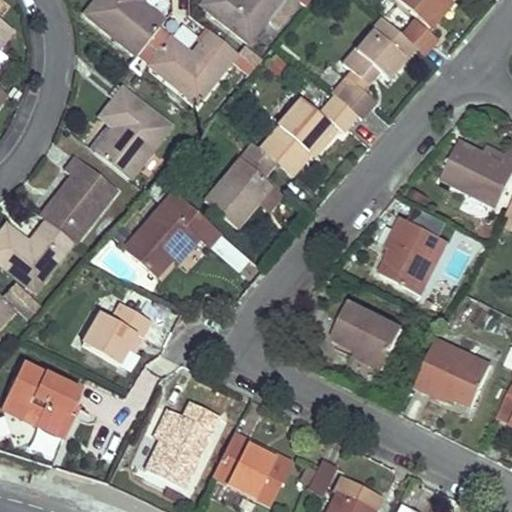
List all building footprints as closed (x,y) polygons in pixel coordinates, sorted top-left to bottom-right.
[(97,0),(85,16),(137,58),(165,23),(141,4),(144,0),(97,0)] [(207,0),(201,8),(248,46),(285,0),(207,0)] [(449,0),(400,0),(429,24),(449,0)] [(449,0),(429,24),(434,29),(457,3),(453,0),(449,0)] [(420,49),(404,35),(386,19),(347,64),(364,79),(375,66),(383,73),(392,82),(420,49)] [(0,48),(13,32),(0,21),(0,71),(7,62),(0,56),(0,48)] [(417,21),(404,35),(420,49),(429,57),(442,43),(417,21)] [(150,67),(197,106),(236,58),(209,36),(192,57),(172,41),(150,67)] [(375,66),(364,79),(371,86),(383,73),(375,66)] [(362,117),(365,120),(380,104),(355,82),(340,99),(362,117)] [(101,119),(115,130),(96,155),(130,181),(171,129),(123,92),(101,119)] [(348,133),(362,117),(340,99),(338,97),(325,113),(348,133)] [(280,164),(296,178),(316,155),(314,153),(335,128),(304,102),(263,150),(280,164)] [(320,158),(341,133),(335,128),(314,153),(316,155),(320,158)] [(441,182),(499,210),(511,184),(511,159),(507,157),(503,164),(484,155),(460,143),(441,182)] [(268,179),(280,164),(263,150),(257,144),(208,202),(241,229),(261,206),(275,189),(277,186),(268,179)] [(503,164),(507,157),(488,148),(484,155),(503,164)] [(74,246),(75,247),(117,193),(75,159),(64,172),(72,179),(40,219),(46,224),(30,245),(6,227),(0,234),(0,266),(37,295),(74,246)] [(285,197),(275,189),(261,206),(270,215),(285,197)] [(193,208),(176,194),(165,206),(182,221),(193,208)] [(159,278),(175,260),(197,234),(203,239),(211,246),(222,233),(193,208),(182,221),(165,206),(127,251),(159,278)] [(380,277),(401,287),(422,298),(449,245),(401,221),(386,251),(391,254),(380,277)] [(175,260),(181,265),(203,239),(197,234),(175,260)] [(239,275),(249,264),(222,239),(212,249),(239,275)] [(0,329),(15,314),(0,298),(0,329)] [(131,351),(140,336),(146,339),(155,322),(124,305),(111,328),(101,322),(87,345),(123,365),(131,351)] [(361,351),(388,365),(405,331),(351,305),(333,341),(359,355),(361,351)] [(131,351),(137,355),(146,339),(140,336),(131,351)] [(474,406),(494,365),(438,339),(415,387),(446,402),(450,395),(474,406)] [(356,361),(384,374),(388,365),(361,351),(359,355),(356,361)] [(65,442),(76,420),(72,418),(83,395),(26,366),(7,403),(42,421),(38,429),(65,442)] [(511,392),(499,419),(511,425),(511,392)] [(7,403),(3,412),(38,429),(42,421),(7,403)] [(149,471),(186,491),(224,420),(194,405),(187,419),(179,415),(164,443),(149,471)] [(164,443),(179,415),(172,412),(157,440),(164,443)] [(4,422),(0,423),(0,440),(8,438),(4,422)] [(25,448),(24,451),(54,463),(61,444),(21,428),(15,444),(25,448)] [(297,467),(273,455),(270,461),(250,451),(253,446),(237,438),(216,481),(275,511),(297,467)] [(270,461),(273,455),(253,445),(253,446),(250,451),(270,461)] [(326,500),(337,468),(319,462),(308,494),(326,500)] [(331,511),(376,511),(384,497),(342,477),(335,493),(340,495),(331,511)]
